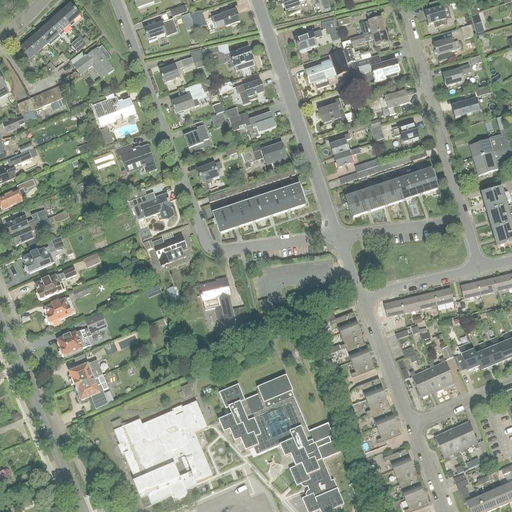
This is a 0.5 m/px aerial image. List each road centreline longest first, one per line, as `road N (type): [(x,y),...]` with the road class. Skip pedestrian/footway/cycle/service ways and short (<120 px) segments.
road 1 (residential): [(336,236),(219,251),(209,245),(113,0)]
road 2 (residential): [(336,236),(257,0)]
road 3 (residential): [(467,223),(397,0)]
road 4 (secondary): [(0,319),(82,511)]
road 5 (residential): [(409,424),(360,298)]
road 6 (residential): [(467,223),(336,236)]
road 7 (residential): [(360,298),(480,268)]
